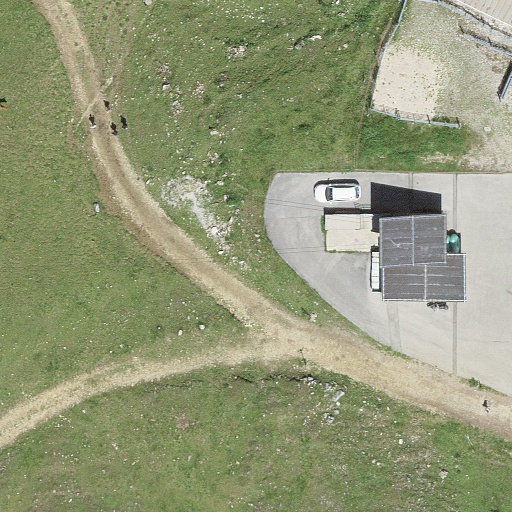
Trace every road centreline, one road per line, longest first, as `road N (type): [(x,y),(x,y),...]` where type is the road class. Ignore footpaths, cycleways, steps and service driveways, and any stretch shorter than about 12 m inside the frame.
road 1 (track): [(53,0),(127,200),(156,235),(317,348)]
road 2 (track): [(0,433),(70,396),(150,372),(317,348)]
road 3 (track): [(511,420),(317,348)]
